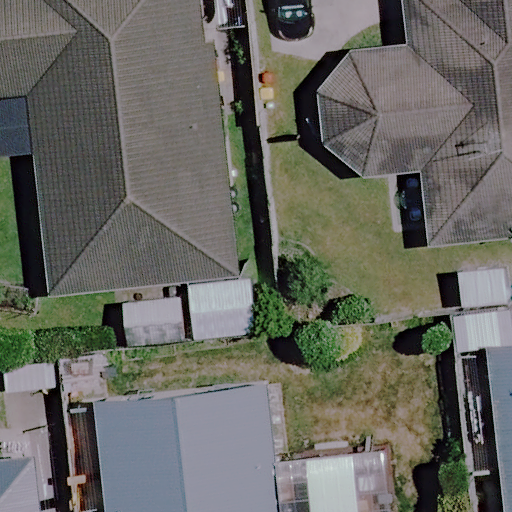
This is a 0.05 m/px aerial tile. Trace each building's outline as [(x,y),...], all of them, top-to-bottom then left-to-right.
[(225,276),(191,0),(0,0),(0,99),(16,98),(39,298),(225,276)] [(339,123),(385,157),(440,151),(449,230),(511,222),(511,0),(419,0),(423,31),(369,37),(335,73),(339,123)] [(511,511),(511,349),(485,352),(495,511),(511,511)] [(268,511),(253,385),(83,406),(96,511),(268,511)] [(0,511),(55,511),(49,442),(0,446),(0,511)]
